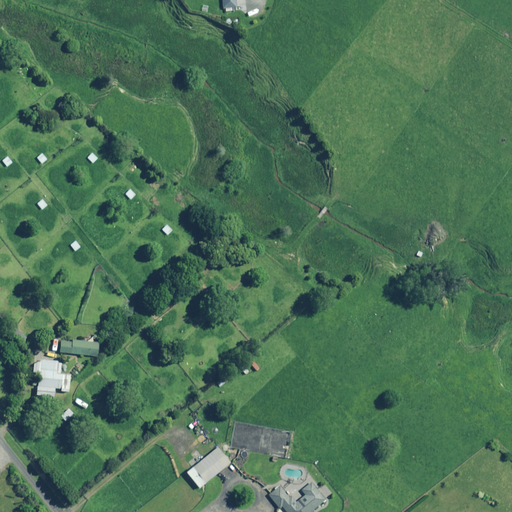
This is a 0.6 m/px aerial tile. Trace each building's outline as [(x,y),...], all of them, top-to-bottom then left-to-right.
[(222,0),(223,11),(232,11),(231,7),(236,7),(235,0),(222,0)] [(47,159),(42,153),(37,158),(42,164),(47,159)] [(97,158),(92,153),(87,158),(93,163),(97,158)] [(12,163),(7,157),(2,161),(7,167),(12,163)] [(135,195),(130,189),(125,194),(131,199),(135,195)] [(47,205),(42,200),(37,204),(42,210),(47,205)] [(172,230),(167,225),(162,230),(167,235),(172,230)] [(80,247),(76,241),(70,245),(75,251),(80,247)] [(157,251),(151,247),(148,252),(153,256),(157,251)] [(11,323),(9,325),(11,327),(9,329),(25,342),(28,338),(11,323)] [(73,340),(72,342),(61,341),(60,352),(98,356),(99,343),(73,340)] [(58,362),(40,360),(36,395),(54,397),(55,388),(61,389),(61,391),(69,392),(71,375),(56,374),(58,362)] [(73,413),(68,408),(61,416),(66,421),(73,413)] [(230,463),(218,447),(187,473),(199,488),(230,463)] [(301,490),(304,494),(296,500),(292,494),(289,497),(281,486),(269,495),(279,509),(282,506),(286,511),(310,511),(326,500),(312,482),(301,490)]
